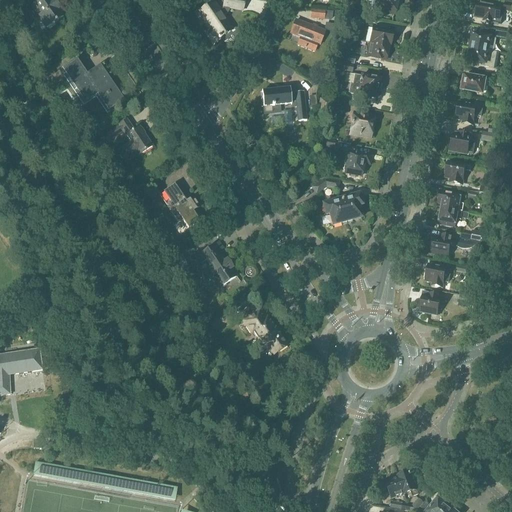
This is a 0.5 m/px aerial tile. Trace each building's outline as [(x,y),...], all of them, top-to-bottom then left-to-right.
[(52,2),(50,0),(43,0),(32,8),(47,29),(62,18),(57,10),(59,9),(53,1),(52,2)] [(220,13),(214,3),(199,14),(205,23),(204,23),(210,32),(208,34),(213,40),(215,39),(216,41),(231,31),(222,18),(229,13),(229,10),(242,13),(244,3),(229,0),(222,0),(221,9),(225,10),(220,13)] [(394,16),(394,14),(395,14),(396,13),(397,13),(398,12),(398,11),(398,10),(398,9),(397,8),(396,7),(395,7),(396,0),(374,0),(372,0),(372,1),(368,0),(364,0),(362,14),(370,15),(371,10),(378,11),(377,13),(394,16)] [(497,23),(500,9),(495,8),(478,4),(477,10),(475,11),(474,16),(475,17),(475,19),(484,20),(483,22),(492,24),(492,22),(497,23)] [(511,6),(505,5),(503,12),(511,14),(511,6)] [(324,20),(324,13),(312,12),(311,19),(324,20)] [(2,17),(7,23),(12,20),(7,13),(2,17)] [(355,17),(354,23),(365,25),(366,19),(355,17)] [(300,39),(297,47),(314,53),(317,45),(319,46),(324,33),(316,30),(316,27),(313,26),(312,28),(295,22),(290,35),(300,39)] [(370,44),(389,48),(392,33),(372,29),(370,44)] [(470,50),(488,53),(490,45),(495,46),(496,41),(491,40),(491,39),(473,36),(472,42),(469,42),(469,47),(470,49),(470,50)] [(387,49),(389,49),(389,48),(370,44),(368,53),(364,52),(363,58),(367,59),(385,62),(387,49)] [(488,53),(470,50),(467,64),(485,67),(484,68),(495,70),(498,54),(488,53)] [(343,57),(342,63),(353,65),(354,59),(343,57)] [(121,102),(99,69),(86,78),(76,63),(63,71),(85,103),(97,95),(108,111),(121,102)] [(341,65),(340,71),(351,74),(353,67),(341,65)] [(352,86),(350,85),(348,95),(358,97),(358,95),(364,96),(364,98),(375,100),(376,99),(378,99),(380,98),(380,95),(379,93),(377,93),(379,81),(354,76),(352,86)] [(482,96),(485,81),(464,77),(463,83),(461,84),(460,89),(462,91),(461,92),(482,96)] [(508,87),(509,80),(497,78),(496,85),(508,87)] [(279,113),(279,107),(296,105),(298,123),(307,122),(303,93),(295,94),(295,96),(290,96),(290,90),(261,93),(264,115),(279,113)] [(316,97),(308,97),(310,109),(317,109),(316,97)] [(320,101),(319,107),(317,116),(328,119),(332,103),(320,101)] [(479,120),(480,110),(481,107),(474,106),(473,108),(459,105),(458,112),(456,113),(455,117),(456,119),(456,120),(455,124),(460,124),(459,127),(464,131),(471,130),(473,119),(479,120)] [(372,132),(371,132),(373,119),(354,115),(350,136),(370,139),(370,137),(371,137),(372,137),(373,137),(373,136),(374,135),(374,134),(373,133),(372,132)] [(119,127),(106,135),(110,141),(123,133),(126,138),(125,138),(130,145),(118,153),(125,163),(137,156),(138,158),(152,148),(143,135),(144,135),(141,130),(140,131),(139,129),(133,132),(126,122),(118,127),(119,127)] [(488,135),(500,137),(501,129),(489,127),(488,135)] [(500,137),(488,135),(483,134),(481,142),(498,145),(500,137)] [(467,155),(472,156),(476,139),(469,137),(459,135),(459,138),(453,137),(452,144),(450,145),(449,149),(450,151),(450,152),(467,155)] [(323,141),(322,147),(333,150),(334,143),(323,141)] [(354,158),(348,156),(345,174),(361,177),(363,164),(369,165),(371,158),(354,155),(354,158)] [(445,177),(445,178),(445,179),(450,180),(450,184),(461,186),(464,172),(469,173),(470,169),(465,168),(465,167),(448,164),(447,171),(446,171),(445,172),(445,173),(444,174),(444,175),(444,176),(445,176),(445,177)] [(326,188),(324,181),(313,189),(316,195),(326,188)] [(324,181),(326,188),(337,190),(339,183),(324,181)] [(183,192),(178,184),(159,197),(177,223),(181,220),(188,230),(197,224),(197,225),(200,224),(199,223),(202,221),(195,211),(199,208),(193,199),(189,201),(185,195),(186,194),(184,192),(183,192)] [(480,190),(479,194),(489,196),(490,188),(480,186),(480,190)] [(150,200),(158,194),(154,188),(146,193),(150,200)] [(478,201),(478,200),(488,202),(489,196),(479,194),(469,192),(467,199),(478,201)] [(442,205),(442,210),(457,213),(462,214),(462,213),(463,206),(458,205),(460,197),(441,193),(439,205),(442,205)] [(359,196),(340,201),(347,223),(361,219),(358,208),(362,206),(359,196)] [(347,223),(340,201),(322,206),(325,217),(329,216),(332,227),(347,223)] [(457,213),(442,210),(439,226),(454,228),(454,226),(456,226),(457,221),(460,222),(461,219),(468,221),(469,215),(462,213),(462,214),(457,213)] [(431,249),(430,251),(431,254),(431,255),(448,258),(450,247),(455,248),(456,247),(459,249),(464,250),(468,250),(472,248),(476,245),(484,247),(485,240),(481,239),(471,237),(460,235),(459,242),(456,241),(451,240),(451,239),(440,237),(440,241),(434,240),(432,247),(431,249)] [(222,251),(218,244),(195,260),(199,266),(206,261),(211,268),(209,269),(212,273),(209,281),(216,283),(219,280),(223,287),(236,278),(230,271),(232,270),(227,262),(225,263),(219,253),(222,251)] [(170,263),(177,273),(187,267),(181,256),(170,263)] [(428,267),(427,274),(425,275),(425,279),(426,281),(425,282),(433,284),(432,287),(441,289),(443,283),(448,284),(450,272),(445,271),(445,270),(428,267)] [(460,292),(459,302),(468,304),(470,294),(460,292)] [(444,304),(445,300),(438,298),(439,298),(423,295),(421,304),(420,305),(419,310),(420,312),(420,313),(437,316),(439,303),(444,304)] [(467,310),(468,304),(459,302),(457,308),(467,310)] [(268,347),(274,356),(286,347),(272,326),(272,324),(270,320),(268,320),(267,319),(265,319),(260,311),(249,318),(249,317),(244,320),(245,321),(243,322),(251,335),(253,333),(258,342),(257,343),(262,349),(263,349),(264,350),(268,347)] [(218,319),(222,326),(232,319),(228,312),(218,319)] [(0,395),(10,395),(10,382),(8,383),(8,376),(43,371),(38,345),(31,346),(32,352),(0,356),(0,395)] [(33,474),(32,480),(175,506),(177,490),(34,465),(33,474)] [(398,479),(403,495),(410,493),(412,498),(418,496),(416,491),(417,491),(412,478),(411,478),(409,474),(407,474),(406,473),(400,475),(399,477),(397,478),(398,479)] [(403,495),(398,479),(386,483),(386,484),(385,488),(388,491),(392,499),(403,495)] [(407,507),(406,511),(408,511),(415,511),(422,504),(418,500),(412,507),(411,507),(407,507)] [(445,511),(450,507),(444,502),(443,504),(438,500),(427,511),(445,511)] [(401,511),(402,506),(402,505),(391,503),(390,509),(401,511)]
